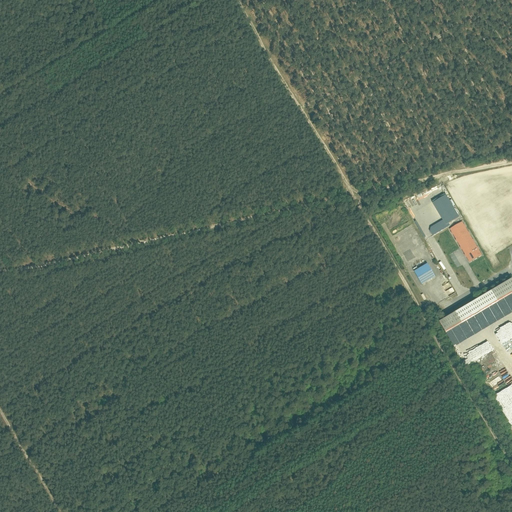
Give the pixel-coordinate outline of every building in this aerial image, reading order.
[(445,194),(433,202),(446,224),(459,217),(445,194)] [(462,222),(449,229),(469,263),(482,256),(462,222)] [(427,264),(414,271),(422,284),(434,277),(427,264)] [(511,279),(440,322),(455,347),(511,314),(511,279)] [(493,387),(502,380),(500,376),(490,383),(493,387)]
